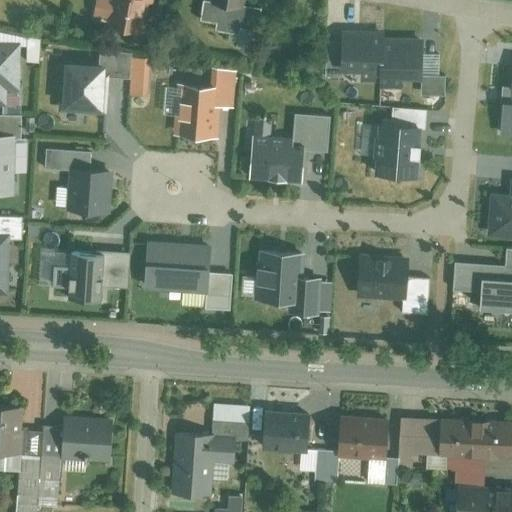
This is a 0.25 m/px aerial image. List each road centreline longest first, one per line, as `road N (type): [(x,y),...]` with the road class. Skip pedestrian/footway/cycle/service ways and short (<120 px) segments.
road 1 (residential): [(471,9),(461,174),(450,207),(417,223),(208,211),(176,190)]
road 2 (residential): [(511,386),(149,359)]
road 3 (residential): [(149,359),(142,511)]
road 4 (residential): [(149,359),(0,347)]
